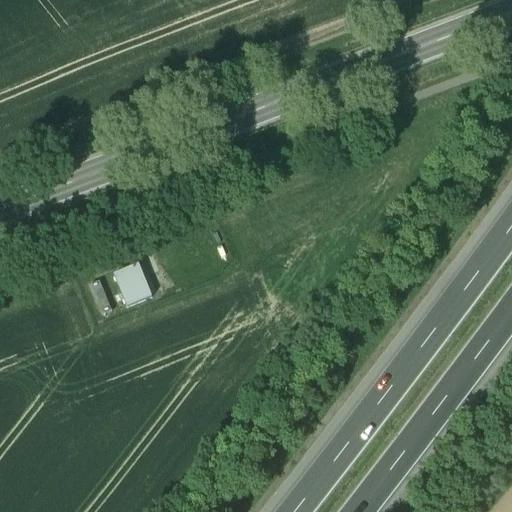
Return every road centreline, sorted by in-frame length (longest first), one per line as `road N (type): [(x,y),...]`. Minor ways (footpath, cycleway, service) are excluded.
road 1 (secondary): [(511,11),(0,210)]
road 2 (track): [(0,169),(435,0)]
road 3 (motorway): [(511,221),(280,511)]
road 4 (track): [(191,222),(511,99)]
road 5 (motorway): [(351,511),(511,299)]
road 6 (track): [(0,301),(191,222)]
